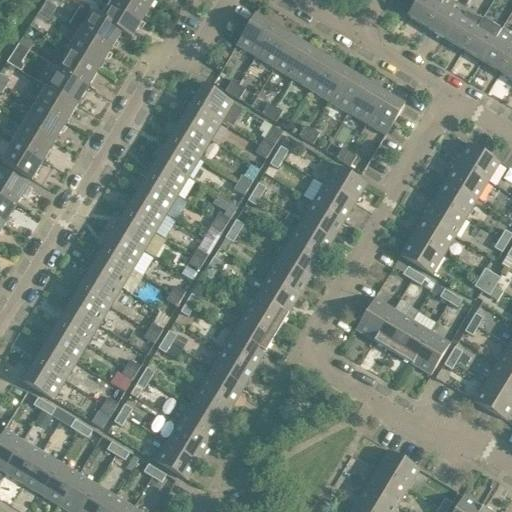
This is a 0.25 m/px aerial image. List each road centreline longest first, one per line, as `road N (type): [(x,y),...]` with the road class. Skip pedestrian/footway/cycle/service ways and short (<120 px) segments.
road 1 (residential): [(511,463),(420,429),(300,354),(455,96)]
road 2 (residential): [(0,329),(148,80),(167,60),(198,48),(228,0)]
